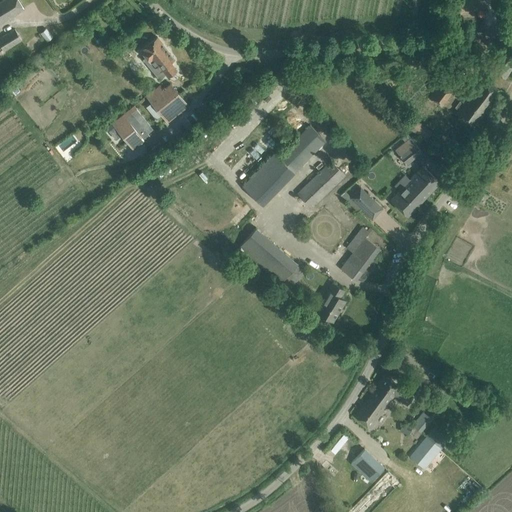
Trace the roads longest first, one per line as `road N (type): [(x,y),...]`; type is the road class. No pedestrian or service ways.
road 1 (unclassified): [(235,511),(276,484),(343,416),(369,373),(403,258),(511,103)]
road 2 (unclassified): [(511,29),(444,41),(234,51),(199,40),(150,0)]
